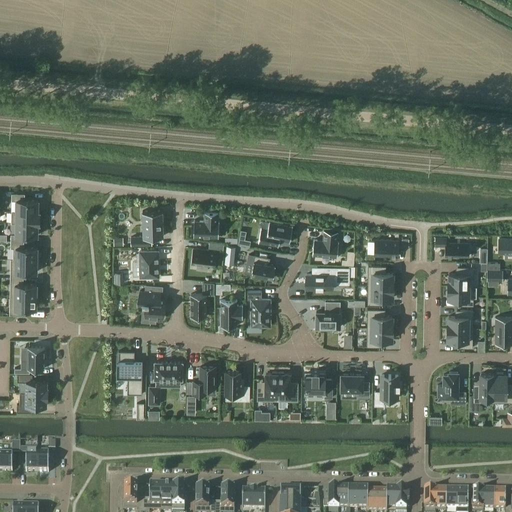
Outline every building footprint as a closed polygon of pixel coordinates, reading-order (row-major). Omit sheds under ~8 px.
[(12,193),(12,200),(16,201),(16,211),(16,212),(39,212),(39,203),(38,203),(38,201),(38,200),(25,200),(25,193),(12,193)] [(143,237),(131,237),(131,245),(152,244),(151,237),(163,236),(163,227),(163,220),(162,210),(142,211),(143,237)] [(11,211),(11,223),(16,223),(39,223),(39,224),(40,224),(40,212),(39,212),(16,212),(16,211),(11,211)] [(218,213),(204,212),(204,213),(205,213),(204,221),(195,221),(195,220),(194,220),(193,236),(194,236),(218,237),(219,237),(219,221),(219,222),(217,222),(218,213)] [(262,228),(261,228),(258,243),(259,243),(259,241),(274,244),(278,245),(277,246),(278,247),(278,245),(280,239),(289,241),(289,242),(289,243),(293,226),(292,226),(292,227),(270,223),(270,221),(269,221),(268,230),(261,229),(262,228)] [(11,234),(11,241),(24,241),(24,235),(38,235),(38,234),(37,234),(37,232),(39,232),(39,224),(39,223),(16,223),(16,234),(11,234)] [(323,238),(324,238),(324,241),(314,240),(312,255),(337,257),(339,242),(337,242),(338,232),(324,230),(323,238)] [(446,243),(446,237),(435,237),(435,246),(446,246),(446,256),(468,256),(468,243),(446,243)] [(511,237),(499,238),(499,253),(511,252),(511,237)] [(251,240),(239,238),(238,244),(250,246),(251,240)] [(374,255),(398,256),(398,240),(375,239),(374,253),(374,255)] [(11,241),(11,248),(13,248),(13,259),(38,260),(39,251),(37,251),(37,248),(24,247),(24,241),(11,241)] [(226,246),(225,263),(234,264),(235,246),(226,246)] [(214,266),(216,251),(193,248),(192,264),(197,264),(197,269),(207,271),(207,266),(214,266)] [(158,250),(140,251),(140,253),(137,253),(137,261),(140,261),(140,277),(158,276),(158,250)] [(348,251),(347,260),(354,261),(355,252),(348,251)] [(250,274),(272,278),(275,265),(268,264),(269,258),(253,255),(252,261),(253,262),(250,274)] [(11,259),(10,278),(23,278),(23,272),(37,272),(37,271),(37,269),(38,269),(38,260),(13,259),(11,259)] [(368,285),(393,286),(393,279),(393,273),(381,273),(381,266),(368,266),(368,285)] [(318,267),(318,274),(306,274),(306,275),(306,287),(305,287),(305,288),(332,289),(332,288),(332,283),(341,283),(341,276),(348,276),(347,276),(348,276),(348,268),(318,267)] [(448,286),(471,286),(471,287),(473,287),(474,267),(461,267),(461,274),(449,274),(449,280),(448,280),(448,286)] [(501,270),(486,270),(487,280),(501,280),(501,270)] [(114,273),(114,284),(122,284),(122,273),(114,273)] [(10,278),(10,296),(38,296),(38,287),(36,287),(36,285),(37,285),(37,284),(23,284),(23,278),(10,278)] [(214,295),(214,283),(203,282),(203,294),(191,294),(191,316),(206,316),(206,295),(214,295)] [(380,298),(392,298),(392,292),(393,292),(393,286),(368,285),(367,304),(380,304),(380,298)] [(471,286),(448,286),(448,292),(448,299),(460,299),(460,305),(473,305),(473,298),(471,298),(471,287),(471,286)] [(148,311),(142,311),(141,322),(156,323),(156,318),(163,318),(164,298),(160,298),(160,292),(153,291),(153,287),(145,287),(145,291),(140,291),(139,302),(143,302),(142,303),(148,303),(148,311)] [(246,299),(251,299),(251,325),(269,325),(269,299),(261,299),(261,291),(246,291),(246,299)] [(10,296),(10,315),(23,315),(23,308),(36,309),(36,308),(36,305),(38,305),(38,296),(10,296)] [(221,325),(221,326),(237,326),(237,325),(236,325),(236,318),(242,318),(243,318),(243,304),(242,304),(242,305),(236,305),(236,300),(237,300),(221,300),(221,325)] [(340,327),(340,301),(325,301),(325,309),(327,309),(327,312),(316,311),(316,327),(340,327)] [(367,328),(392,328),(392,322),(392,316),(380,316),(380,309),(367,309),(367,328)] [(447,328),(473,329),(473,310),(460,310),(460,316),(448,316),(448,322),(447,322),(447,328)] [(495,343),(495,344),(511,343),(511,316),(495,317),(495,343)] [(392,334),(392,328),(367,328),(366,346),(379,347),(380,339),(391,340),(392,334)] [(448,340),(459,340),(459,347),(472,348),(473,329),(447,328),(447,334),(448,334),(448,340)] [(15,368),(15,373),(30,373),(30,368),(44,369),(44,368),(44,347),(45,347),(27,347),(28,347),(28,359),(21,359),(21,368),(15,368)] [(135,361),(135,351),(119,351),(118,376),(127,376),(127,394),(142,394),(143,361),(135,361)] [(156,380),(156,387),(149,387),(149,404),(160,404),(160,380),(171,380),(171,386),(180,387),(180,380),(181,380),(182,380),(183,362),(154,362),(154,380),(155,380),(156,380)] [(193,381),(193,394),(215,394),(215,388),(215,367),(200,366),(200,381),(193,381)] [(240,400),(250,401),(251,386),(244,385),(244,379),(241,379),(241,371),(227,371),(226,393),(240,393),(240,400)] [(277,400),(278,372),(272,372),(272,373),(266,373),(266,385),(258,385),(257,400),(277,400)] [(283,374),(283,372),(278,372),(277,400),(297,401),(298,386),(290,386),(290,374),(283,374)] [(332,380),(325,380),(325,374),(318,374),(318,372),(312,372),(312,374),(306,374),(305,394),(325,395),(325,398),(332,398),(332,380)] [(450,403),(465,404),(465,391),(457,391),(457,388),(458,388),(458,380),(457,380),(458,372),(449,372),(449,374),(444,374),(443,385),(437,385),(437,396),(450,396),(450,403)] [(493,374),(494,374),(480,373),(480,389),(473,389),(473,402),(481,402),(493,402),(494,402),(493,402),(493,374)] [(493,402),(494,402),(511,402),(511,389),(506,389),(507,374),(503,374),(503,373),(497,373),(497,374),(494,374),(493,374),(493,402)] [(26,392),(26,393),(48,393),(48,387),(47,387),(47,381),(32,381),(32,374),(17,374),(17,381),(26,382),(26,392)] [(341,389),(341,390),(342,390),(357,390),(357,396),(369,396),(369,382),(363,382),(363,375),(363,374),(362,374),(355,374),(349,374),(342,374),(341,374),(341,375),(341,389)] [(374,391),(374,406),(384,406),(384,398),(397,398),(398,389),(399,390),(400,384),(398,384),(398,375),(391,375),(388,375),(381,375),(381,391),(374,391)] [(48,393),(26,393),(26,392),(20,392),(20,404),(17,404),(17,412),(32,412),(32,405),(46,405),(47,400),(48,400),(48,393)] [(187,396),(187,413),(195,413),(195,396),(187,396)] [(326,401),(326,417),(335,417),(335,401),(326,401)] [(255,410),(255,419),(269,419),(269,412),(261,412),(261,410),(255,410)] [(26,449),(26,454),(26,472),(27,472),(37,472),(38,451),(38,450),(26,449)] [(38,451),(37,472),(48,473),(49,454),(49,451),(38,451)] [(0,455),(0,471),(12,472),(12,456),(0,455)] [(136,511),(142,511),(143,499),(137,499),(137,485),(124,485),(124,511),(137,511),(136,511)] [(143,499),(142,511),(149,511),(161,511),(161,486),(150,485),(149,499),(143,499)] [(173,486),(161,486),(161,511),(172,511),(173,486)] [(185,486),(173,486),(172,511),(184,511),(185,486)] [(209,489),(196,488),(196,509),(195,511),(214,511),(215,504),(209,503),(209,490),(210,490),(209,490),(209,489)] [(280,489),(280,499),(300,500),(303,500),(304,490),(300,489),(300,488),(294,488),(294,489),(280,489)] [(328,502),(323,502),(324,509),(337,509),(338,489),(329,488),(328,502)] [(221,504),(215,504),(214,511),(234,511),(234,489),(221,489),(221,490),(221,491),(221,504)] [(243,489),(242,489),(242,509),(243,509),(243,508),(264,508),(264,509),(265,509),(265,490),(257,490),(251,489),(251,490),(243,490),(243,489)] [(338,489),(337,509),(346,509),(346,489),(338,489)] [(346,489),(346,509),(350,509),(356,509),(357,489),(346,489)] [(357,489),(356,509),(367,509),(367,492),(368,492),(368,489),(357,489)] [(386,490),(386,493),(387,493),(386,510),(387,510),(396,510),(396,490),(386,490)] [(396,510),(395,511),(406,511),(406,502),(409,502),(409,497),(406,497),(407,490),(396,490),(396,510)] [(435,511),(435,491),(436,491),(436,490),(424,490),(424,504),(423,511),(435,511)] [(436,491),(435,491),(435,511),(445,511),(446,511),(446,510),(446,491),(436,491)] [(457,491),(446,491),(446,510),(456,510),(457,491)] [(467,511),(468,492),(457,491),(456,510),(456,511),(467,511)] [(484,491),(472,491),(471,511),(483,511),(483,510),(483,492),(484,492),(484,491)] [(367,509),(366,511),(376,511),(377,492),(368,492),(367,492),(367,509)] [(377,492),(376,511),(386,511),(387,510),(386,510),(387,493),(386,493),(377,492)] [(484,492),(483,492),(483,510),(494,510),(494,492),(484,492)] [(505,492),(494,492),(494,510),(505,511),(505,508),(505,492)] [(280,499),(280,509),(300,509),(300,500),(280,499)]
